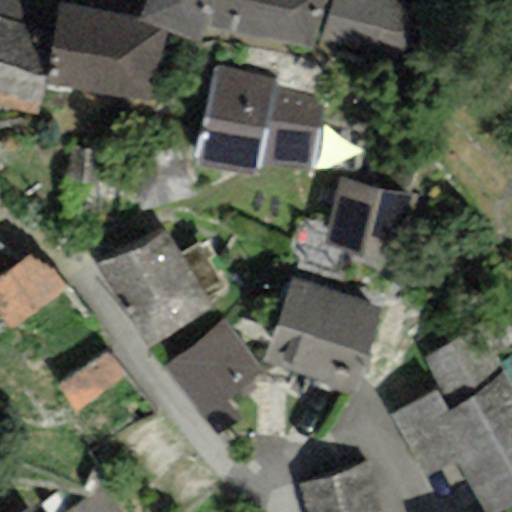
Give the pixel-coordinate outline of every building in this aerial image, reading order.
[(139,9),(78,0),(58,0),(49,75),(150,90),(165,19),(139,9)] [(118,0),(139,9),(142,0),(118,0)] [(142,0),(139,9),(165,19),(200,33),(205,17),(210,0),(142,0)] [(323,0),(210,0),(205,17),(314,41),(323,0)] [(410,0),(331,0),(323,37),(398,54),(410,0)] [(50,27),(0,11),(0,96),(38,107),(50,27)] [(276,78),(214,65),(193,157),(255,165),(258,159),(313,164),(324,97),(274,85),(276,78)] [(408,190),(337,175),(323,238),(394,253),(408,190)] [(96,256),(144,344),(214,298),(165,225),(96,256)] [(41,253),(0,282),(0,310),(17,333),(71,293),(41,253)] [(292,271),(264,352),(352,382),(381,301),(292,271)] [(262,366),(224,316),(162,364),(214,432),(232,417),(227,411),(235,404),(227,393),(262,366)] [(488,511),(511,498),(511,382),(476,321),(422,353),(439,383),(392,410),(427,470),(453,455),(486,511),(488,511)] [(77,412),(132,384),(118,357),(63,385),(77,412)] [(379,511),(369,458),(297,483),(304,511),(379,511)] [(122,511),(102,483),(59,511),(122,511)]
